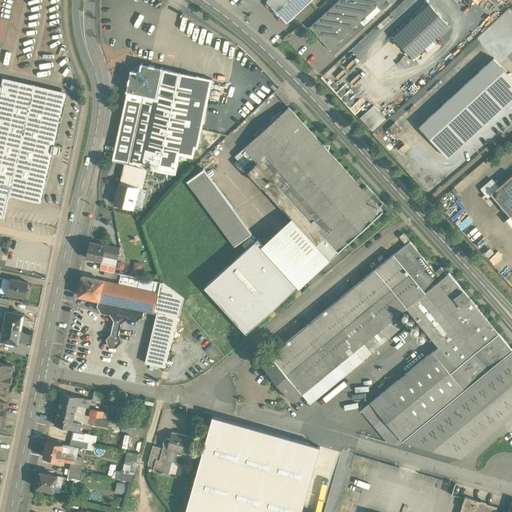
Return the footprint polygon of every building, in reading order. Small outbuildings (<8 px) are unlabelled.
[(268,0),(266,2),(286,23),(311,0),(268,0)] [(339,0),(310,27),(330,50),(383,0),(339,0)] [(304,9),(312,15),(317,9),(309,3),(304,9)] [(429,3),(393,37),(413,59),(449,26),(429,3)] [(511,78),(494,58),(419,127),(447,157),(511,98),(511,78)] [(141,63),(141,64),(138,64),(133,67),(132,70),(131,69),(126,91),(128,92),(156,98),(162,68),(163,67),(141,63)] [(210,79),(162,68),(156,98),(142,167),(148,167),(175,173),(179,154),(192,158),(195,148),(197,148),(213,78),(211,78),(210,79)] [(64,95),(5,81),(0,102),(0,216),(13,220),(18,198),(39,203),(41,192),(43,193),(44,192),(46,184),(45,183),(44,183),(50,153),(57,155),(59,154),(61,148),(59,145),(53,144),(60,115),(61,115),(62,114),(64,107),(63,105),(62,105),(64,95)] [(156,98),(128,92),(113,161),(125,163),(142,167),(156,98)] [(377,112),(377,105),(356,105),(356,126),(386,125),(386,112),(377,112)] [(355,181),(289,108),(244,147),(254,158),(244,167),(291,219),(315,246),(324,237),(338,252),(383,212),(379,208),(383,204),(359,178),(355,181)] [(142,167),(125,163),(120,182),(137,186),(143,188),(148,167),(142,167)] [(251,234),(203,169),(187,181),(235,246),(251,234)] [(511,175),(490,194),(511,218),(511,175)] [(137,186),(120,182),(115,204),(132,208),(133,206),(130,205),(132,198),(134,199),(137,186)] [(291,219),(263,245),(299,285),(329,260),(315,246),(291,219)] [(338,252),(324,237),(315,246),(329,260),(338,252)] [(258,239),(205,287),(246,333),(299,285),(263,245),(258,239)] [(112,246),(90,241),(86,258),(101,261),(102,261),(103,256),(109,257),(110,252),(112,246)] [(447,274),(441,280),(434,272),(409,242),(394,255),(393,254),(270,356),(270,357),(261,365),(268,373),(274,380),(292,402),(301,394),(303,396),(356,351),(406,308),(426,292),(475,352),(496,335),(498,333),(448,273),(447,274)] [(109,257),(103,256),(102,261),(101,261),(99,269),(104,270),(114,272),(117,259),(109,257)] [(119,261),(117,269),(124,271),(126,263),(119,261)] [(447,274),(440,267),(434,272),(441,280),(447,274)] [(114,272),(104,270),(103,276),(116,279),(118,273),(114,272)] [(162,283),(121,274),(119,284),(159,293),(158,297),(154,312),(157,313),(178,317),(184,299),(162,283)] [(103,281),(82,276),(78,295),(99,300),(102,286),(103,281)] [(28,282),(11,278),(8,294),(25,298),(27,298),(29,290),(27,290),(28,282)] [(119,284),(103,281),(102,286),(99,300),(143,310),(154,312),(158,297),(159,293),(119,284)] [(475,352),(426,292),(406,308),(438,346),(456,368),(475,352)] [(143,310),(99,300),(98,306),(101,312),(110,314),(114,321),(112,333),(107,339),(108,345),(115,346),(119,342),(118,335),(120,322),(127,318),(136,319),(142,316),(143,310)] [(9,305),(0,303),(0,309),(7,311),(9,305)] [(7,311),(5,319),(3,325),(21,329),(24,314),(7,311)] [(178,317),(157,313),(145,363),(164,368),(178,317)] [(21,329),(3,325),(2,331),(0,340),(2,340),(7,341),(6,344),(12,345),(12,342),(18,344),(21,329)] [(475,352),(456,368),(438,346),(370,403),(402,441),(461,458),(511,415),(511,349),(508,345),(506,347),(496,335),(475,352)] [(356,351),(303,396),(311,406),(364,361),(356,351)] [(0,426),(1,427),(2,416),(0,415),(2,408),(4,408),(5,402),(0,400),(0,389),(7,391),(9,384),(7,383),(9,375),(11,376),(13,366),(0,362),(0,426)] [(274,380),(268,373),(264,376),(270,384),(274,380)] [(107,394),(94,391),(92,401),(105,404),(107,394)] [(82,397),(62,393),(59,409),(75,412),(76,405),(77,402),(81,403),(82,397)] [(90,399),(82,397),(81,403),(77,402),(76,405),(85,406),(88,407),(90,399)] [(85,406),(76,405),(75,412),(83,414),(85,406)] [(75,412),(59,409),(55,425),(75,429),(76,424),(72,423),(73,420),(75,412)] [(103,411),(92,409),(90,416),(101,418),(103,411)] [(83,414),(75,412),(73,420),(82,422),(82,423),(89,424),(89,423),(90,416),(83,414)] [(101,418),(90,416),(89,423),(106,427),(107,420),(101,418)] [(320,447),(213,416),(185,511),(302,511),(301,511),(320,447)] [(82,422),(73,420),(72,423),(76,424),(75,429),(80,430),(82,423),(82,422)] [(162,448),(157,467),(154,466),(153,470),(167,473),(171,459),(178,461),(180,453),(187,455),(192,437),(172,432),(170,439),(165,438),(162,448)] [(85,435),(73,433),(71,439),(83,441),(85,435)] [(96,436),(85,434),(85,435),(83,441),(88,442),(95,444),(96,436)] [(83,441),(71,439),(70,446),(86,449),(88,442),(83,441)] [(63,444),(47,440),(43,457),(60,460),(61,454),(63,444)] [(162,448),(152,445),(148,462),(148,464),(154,466),(157,467),(162,448)] [(139,455),(127,452),(125,462),(136,465),(139,455)] [(75,456),(61,454),(60,460),(71,463),(73,463),(75,456)] [(83,458),(75,456),(73,463),(71,463),(70,469),(80,471),(83,458)] [(70,469),(69,469),(67,479),(78,481),(80,471),(70,469)] [(57,476),(40,472),(36,487),(54,491),(56,482),(57,476)] [(118,482),(116,492),(125,494),(127,484),(118,482)] [(494,511),(496,508),(466,498),(461,511),(494,511)]
